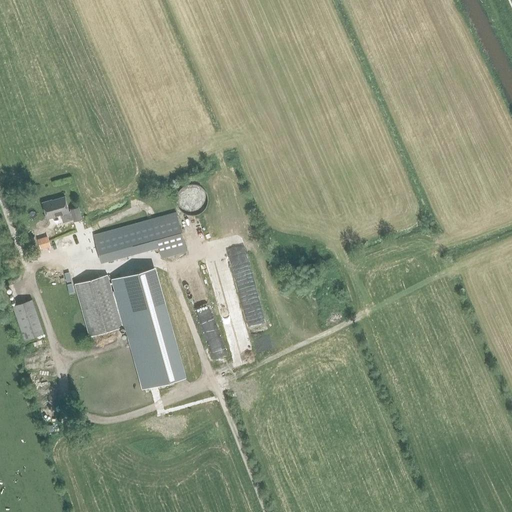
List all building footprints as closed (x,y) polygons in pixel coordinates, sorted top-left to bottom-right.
[(74,222),(82,219),(78,207),(70,209),(71,211),(69,212),(64,197),(52,200),(42,202),(47,219),(61,215),(63,223),(73,220),(74,222)] [(176,213),(151,220),(158,245),(161,258),(187,251),(176,213)] [(158,245),(151,220),(94,236),(101,261),(158,245)] [(107,274),(75,283),(90,337),(127,326),(144,388),(184,377),(154,268),(114,279),(118,293),(112,294),(107,274)] [(44,333),(32,299),(12,305),(24,340),(44,333)]
